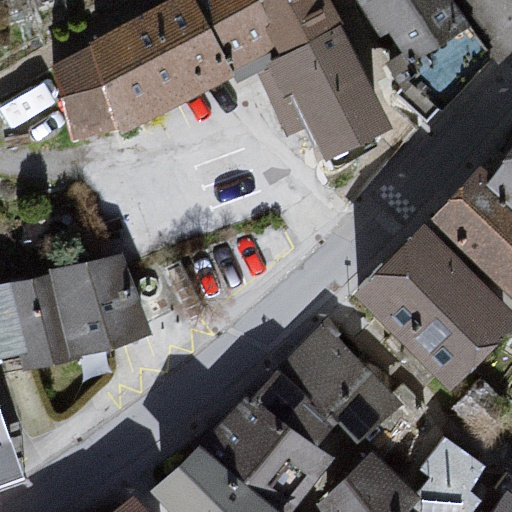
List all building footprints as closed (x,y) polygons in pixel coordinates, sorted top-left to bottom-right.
[(330,0),(151,0),(90,37),(120,135),(272,42),(278,53),(343,29),(330,0)] [(352,0),(377,34),(396,59),(468,26),(453,0),(352,0)] [(511,0),(453,0),(468,26),(474,38),(506,61),(511,53),(511,0)] [(343,29),(278,53),(324,159),(391,133),(343,29)] [(511,195),(511,163),(498,183),(511,195)] [(511,195),(498,183),(483,166),(426,227),(511,295),(511,195)] [(511,327),(511,303),(426,227),(354,296),(455,391),(511,327)] [(124,256),(50,275),(73,358),(147,335),(124,256)] [(47,281),(0,289),(0,362),(26,359),(26,372),(66,365),(47,281)] [(328,331),(253,405),(315,446),(345,421),(361,439),(409,403),(328,331)] [(253,405),(151,494),(171,511),(304,511),(340,462),(315,446),(253,405)] [(0,416),(0,484),(20,478),(0,416)] [(381,456),(320,505),(325,511),(469,511),(503,471),(447,437),(419,469),(435,480),(421,493),(381,456)] [(511,511),(511,487),(503,481),(482,511),(511,511)] [(148,511),(139,501),(119,511),(148,511)]
